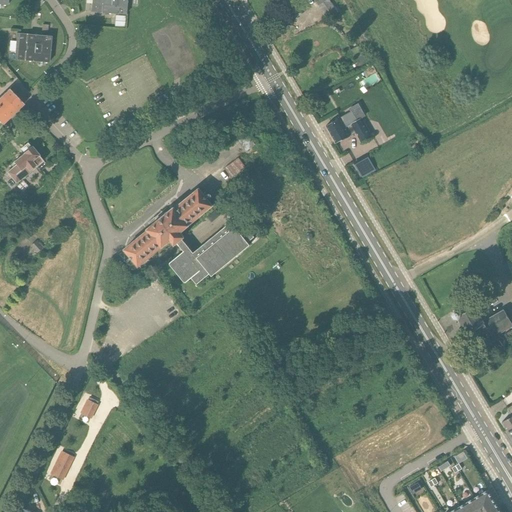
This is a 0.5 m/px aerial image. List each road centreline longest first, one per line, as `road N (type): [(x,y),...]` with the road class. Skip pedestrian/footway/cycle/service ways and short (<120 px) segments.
road 1 (primary): [(480,429),(272,78)]
road 2 (unclassified): [(219,511),(88,341)]
road 3 (unclassified): [(83,171),(272,78)]
road 4 (unclassified): [(88,341),(107,241),(83,171)]
road 5 (unclassified): [(15,511),(80,368)]
road 6 (residential): [(480,429),(389,483),(396,511)]
